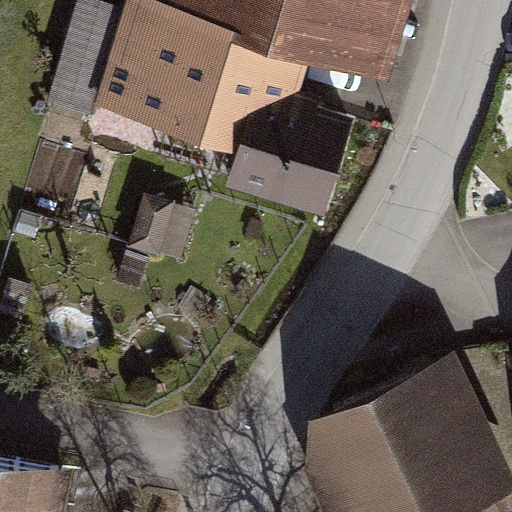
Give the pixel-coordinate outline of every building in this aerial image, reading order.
[(113,51),(118,0),(79,0),(75,47),(113,51)] [(134,0),(111,88),(253,126),(273,52),(370,78),(391,0),(134,0)] [(141,231),(189,241),(199,197),(151,186),(141,231)] [(317,406),(305,451),(327,511),(451,511),(511,489),(511,485),(461,352),(317,406)] [(0,511),(51,511),(59,467),(0,456),(0,511)]
